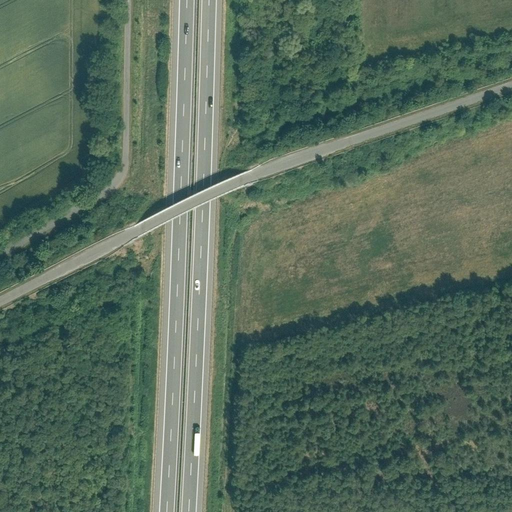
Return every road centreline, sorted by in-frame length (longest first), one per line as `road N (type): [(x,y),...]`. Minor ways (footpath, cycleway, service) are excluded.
road 1 (unclassified): [(511,86),(250,175),(0,300)]
road 2 (motorway): [(187,511),(209,0)]
road 3 (motorway): [(187,0),(166,511)]
